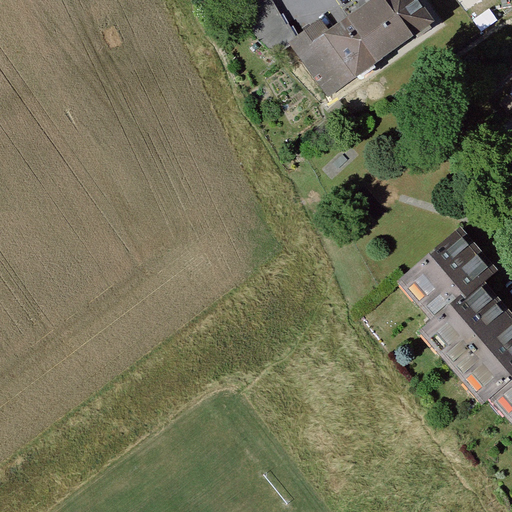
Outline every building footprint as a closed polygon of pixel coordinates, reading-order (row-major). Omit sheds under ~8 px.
[(270,54),(288,40),(271,9),(266,0),(235,0),(249,26),(270,54)] [(437,33),(412,0),(379,0),(330,35),(320,21),(287,44),(327,99),(351,81),(358,90),(437,33)] [(463,227),(397,283),(432,324),(486,277),(498,267),(463,227)] [(485,405),(494,397),(511,381),(511,307),(486,277),(432,324),(422,332),(485,405)] [(511,418),(511,381),(494,397),(511,418)]
